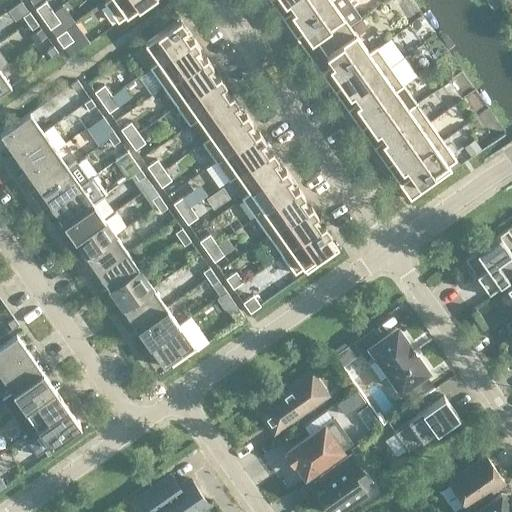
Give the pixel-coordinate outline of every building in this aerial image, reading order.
[(149,0),(108,0),(104,3),(118,22),(149,0)] [(328,0),(288,0),(288,1),(294,9),(282,17),(289,27),(328,0)] [(353,12),(344,0),(328,0),(289,27),(296,37),(304,32),(311,41),(314,39),(320,47),(350,25),(344,17),(353,12)] [(46,1),(36,8),(43,18),(53,11),(46,1)] [(34,18),(30,11),(23,16),(28,22),(34,18)] [(60,21),(53,11),(43,18),(50,29),(60,21)] [(39,24),(34,18),(28,22),(32,29),(39,24)] [(355,24),(361,32),(368,27),(362,19),(355,24)] [(191,39),(177,20),(144,43),(158,62),(191,39)] [(369,53),(350,25),(320,47),(332,64),(321,72),(328,82),(369,53)] [(46,35),(41,28),(31,35),(36,42),(46,35)] [(66,29),(56,37),(63,47),(73,40),(66,29)] [(204,58),(191,39),(158,62),(150,68),(163,86),(204,58)] [(58,52),(54,46),(47,50),(52,57),(58,52)] [(391,66),(378,47),(369,53),(328,82),(335,92),(343,86),(350,96),(353,93),(391,66)] [(217,77),(204,58),(163,86),(176,105),(217,77)] [(404,84),(391,66),(353,93),(359,101),(347,109),(354,119),(404,84)] [(0,93),(11,86),(0,70),(0,93)] [(230,95),(217,77),(176,105),(190,124),(197,118),(230,95)] [(82,86),(77,79),(71,84),(75,90),(82,86)] [(105,84),(94,91),(102,102),(112,95),(105,84)] [(417,103),(404,84),(354,119),(361,129),(369,124),(376,133),(379,130),(417,103)] [(119,105),(112,95),(102,102),(109,112),(119,105)] [(243,114),(230,95),(197,118),(210,137),(243,114)] [(95,105),(91,98),(84,103),(89,109),(95,105)] [(430,122),(417,103),(379,130),(385,138),(373,147),(380,157),(430,122)] [(43,131),(30,113),(0,133),(13,153),(43,131)] [(256,132),(243,114),(210,137),(203,142),(216,161),(256,132)] [(131,121),(121,129),(128,139),(138,132),(131,121)] [(443,140),(430,122),(380,157),(387,167),(395,161),(402,170),(406,168),(405,167),(443,140)] [(116,133),(111,127),(104,131),(109,138),(116,133)] [(56,149),(43,131),(13,153),(26,170),(56,149)] [(145,142),(138,132),(128,139),(135,149),(145,142)] [(269,151),(256,132),(216,161),(229,180),(237,174),(269,151)] [(120,140),(116,133),(109,138),(114,144),(120,140)] [(479,146),(473,138),(463,145),(469,153),(479,146)] [(457,160),(443,140),(405,167),(406,168),(411,176),(400,184),(411,199),(452,170),(449,165),(457,160)] [(68,167),(56,149),(26,170),(38,188),(68,167)] [(283,170),(269,151),(237,174),(250,192),(283,170)] [(157,159),(147,166),(154,176),(164,169),(157,159)] [(141,169),(136,162),(130,167),(134,173),(141,169)] [(80,184),(68,167),(38,188),(50,206),(80,184)] [(145,175),(141,169),(134,173),(139,180),(145,175)] [(171,179),(164,169),(154,176),(161,186),(171,179)] [(296,188),(283,170),(250,192),(242,198),(255,217),(296,188)] [(93,202),(80,184),(50,206),(63,223),(93,202)] [(309,207),(296,188),(255,217),(268,236),(309,207)] [(163,200),(158,194),(152,198),(156,205),(163,200)] [(183,196),(173,203),(180,213),(191,206),(183,196)] [(168,207),(163,200),(156,205),(161,212),(168,207)] [(104,218),(93,202),(63,223),(74,239),(104,218)] [(198,217),(191,206),(180,213),(188,224),(198,217)] [(322,226),(309,207),(268,236),(281,254),(322,226)] [(112,213),(104,218),(74,239),(85,255),(115,234),(114,232),(122,226),(112,213)] [(339,250),(322,226),(281,254),(295,274),(303,268),(307,273),(339,250)] [(187,234),(182,227),(175,232),(180,238),(187,234)] [(508,229),(507,228),(465,258),(466,259),(471,266),(477,275),(479,274),(482,278),(480,279),(482,282),(483,282),(488,289),(487,289),(488,291),(511,273),(511,253),(511,251),(511,250),(511,235),(508,230),(508,229)] [(210,233),(199,241),(207,251),(217,244),(210,233)] [(128,252),(115,234),(85,255),(98,273),(128,252)] [(191,240),(187,234),(180,238),(185,245),(191,240)] [(224,254),(217,244),(207,251),(214,261),(224,254)] [(139,267),(128,252),(98,273),(109,288),(139,267)] [(214,273),(210,266),(203,271),(208,278),(214,273)] [(153,287),(139,267),(109,288),(123,308),(153,287)] [(236,271),(226,278),(233,288),(243,281),(236,271)] [(219,280),(214,273),(208,278),(212,284),(219,280)] [(167,307),(153,287),(123,308),(136,328),(167,307)] [(227,289),(217,296),(224,307),(234,300),(227,289)] [(253,295),(243,302),(250,312),(260,305),(253,295)] [(179,324),(167,307),(136,328),(149,345),(179,324)] [(244,317),(240,310),(233,315),(238,321),(244,317)] [(19,324),(14,317),(8,322),(12,329),(19,324)] [(194,345),(179,324),(149,345),(164,366),(194,345)] [(381,338),(373,327),(354,341),(367,360),(376,354),(400,389),(409,382),(411,386),(426,375),(424,372),(426,370),(416,356),(416,355),(415,354),(408,344),(407,342),(396,328),(381,338)] [(0,374),(0,375),(0,374),(0,373),(30,353),(17,334),(0,345),(0,374)] [(30,353),(0,373),(0,374),(0,375),(12,392),(42,371),(30,353)] [(12,392),(2,399),(15,416),(55,388),(42,371),(12,392)] [(312,373),(260,410),(275,431),(327,394),(312,373)] [(346,376),(339,380),(345,389),(352,384),(346,376)] [(55,388),(15,416),(27,434),(67,406),(55,388)] [(357,389),(337,403),(345,415),(365,401),(357,389)] [(458,415),(444,394),(414,415),(398,427),(393,430),(407,451),(458,415)] [(367,405),(357,412),(368,428),(378,421),(367,405)] [(27,434),(24,436),(37,455),(46,449),(50,454),(80,432),(77,427),(80,425),(67,406),(27,434)] [(408,408),(392,419),(398,427),(414,415),(408,408)] [(289,452),(286,454),(287,455),(291,461),(292,463),(295,460),(305,475),(341,449),(324,424),(288,450),(289,452)] [(362,468),(351,452),(318,475),(325,485),(317,491),(331,511),(335,511),(366,491),(354,474),(362,468)] [(504,481),(486,455),(449,481),(467,507),(504,481)] [(169,472),(164,475),(166,478),(141,496),(152,511),(158,511),(161,510),(162,511),(197,511),(209,504),(190,478),(179,486),(169,472)] [(511,511),(511,501),(508,504),(501,493),(473,511),(511,511)]
